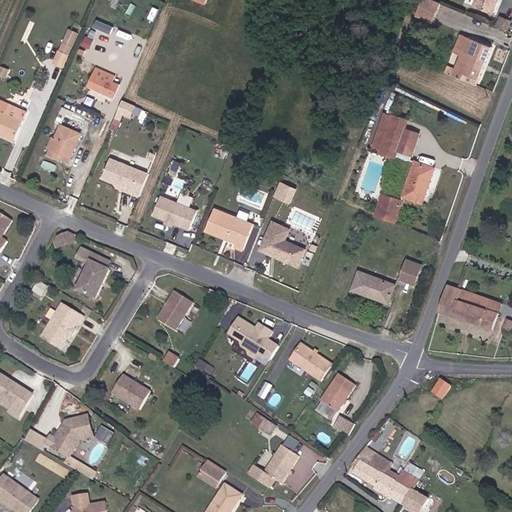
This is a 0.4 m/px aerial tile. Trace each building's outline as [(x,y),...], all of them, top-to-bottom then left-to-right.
[(437,5),(422,0),(419,0),(413,18),(430,25),(437,5)] [(471,0),(469,9),(487,17),(492,0),(471,0)] [(504,32),(508,22),(498,19),(495,28),(504,32)] [(458,59),(450,78),(474,88),(488,47),(459,36),(452,56),(458,59)] [(45,62),(56,67),(65,46),(55,41),(45,62)] [(87,73),(106,82),(108,76),(89,67),(87,73)] [(80,87),(100,95),(106,82),(87,73),(80,87)] [(0,109),(2,106),(0,105),(0,138),(7,143),(16,125),(0,116),(0,109)] [(20,116),(2,106),(0,109),(0,116),(16,125),(20,116)] [(370,152),(387,160),(390,150),(406,157),(413,136),(399,131),(403,121),(386,113),(370,152)] [(76,135),(53,125),(40,153),(63,164),(76,135)] [(122,186),(130,189),(139,167),(101,150),(92,171),(108,177),(123,184),(122,186)] [(428,170),(409,163),(396,196),(416,203),(428,170)] [(106,180),(122,186),(123,184),(108,177),(106,180)] [(283,180),(276,195),(293,202),(299,187),(283,180)] [(154,189),(146,209),(183,224),(190,205),(154,189)] [(373,194),(368,206),(388,215),(394,201),(379,195),(377,196),(373,194)] [(246,226),(206,209),(196,231),(227,245),(226,249),(235,252),(246,226)] [(0,242),(4,237),(0,234),(0,229),(8,216),(0,210),(0,242)] [(287,224),(267,217),(256,248),(294,262),(302,240),(283,233),(287,224)] [(52,231),(50,236),(56,238),(67,233),(69,227),(63,225),(52,231)] [(104,258),(108,251),(80,240),(76,247),(88,253),(75,281),(94,290),(108,260),(104,258)] [(395,272),(410,278),(415,263),(401,257),(395,272)] [(354,262),(346,280),(382,295),(389,277),(354,262)] [(435,309),(488,325),(492,310),(471,301),(473,292),(444,282),(435,309)] [(188,295),(170,285),(153,313),(170,324),(188,295)] [(492,310),(496,300),(473,292),(471,301),(492,310)] [(79,312),(58,298),(38,331),(57,343),(73,317),(75,319),(79,312)] [(267,355),(275,341),(265,334),(269,327),(256,318),(253,323),(251,326),(246,323),(248,320),(236,313),(226,329),(238,336),(239,341),(245,345),(247,350),(253,354),(256,348),(267,355)] [(187,331),(194,321),(188,317),(181,328),(187,331)] [(327,362),(296,340),(285,356),(316,378),(327,362)] [(170,362),(175,353),(165,347),(160,356),(170,362)] [(119,370),(107,389),(134,406),(146,387),(119,370)] [(331,370),(314,395),(331,406),(347,381),(331,370)] [(0,374),(0,401),(7,405),(5,408),(13,413),(27,391),(0,374)] [(449,383),(451,382),(442,379),(434,394),(445,400),(453,386),(449,383)] [(334,408),(326,420),(348,434),(354,421),(334,408)] [(84,411),(61,416),(51,435),(47,432),(42,439),(65,453),(76,435),(89,431),(84,411)] [(256,424),(261,416),(254,412),(249,419),(256,424)] [(261,416),(256,424),(266,430),(271,423),(261,416)] [(290,447),(296,437),(286,430),(279,440),(290,447)] [(274,448),(292,459),(297,452),(290,447),(279,440),(274,448)] [(373,480),(389,454),(366,440),(351,457),(356,459),(351,466),(373,480)] [(279,480),(292,459),(274,448),(261,468),(251,462),(246,471),(266,484),(272,476),(279,480)] [(393,475),(400,463),(389,454),(373,480),(372,482),(384,490),(393,475)] [(202,471),(219,483),(225,472),(208,462),(202,471)] [(418,475),(400,463),(393,475),(407,483),(399,498),(415,507),(423,492),(413,485),(418,475)] [(1,470),(0,472),(0,494),(5,498),(8,497),(10,499),(10,502),(25,511),(36,494),(1,470)] [(215,491),(219,483),(202,471),(197,479),(215,491)] [(399,498),(407,483),(393,475),(384,490),(399,498)] [(207,511),(235,511),(245,497),(225,484),(207,511)] [(87,489),(71,491),(73,500),(75,501),(76,505),(76,508),(75,509),(74,511),(72,511),(68,511),(107,511),(105,497),(88,500),(87,489)]
